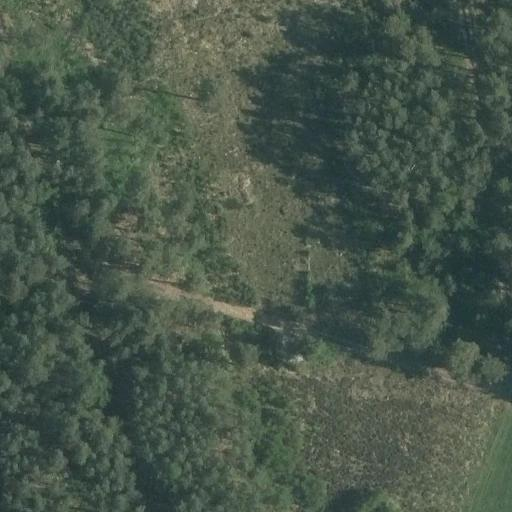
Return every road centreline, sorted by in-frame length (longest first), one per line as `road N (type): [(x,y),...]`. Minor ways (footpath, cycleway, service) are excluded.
road 1 (track): [(0,43),(142,511)]
road 2 (track): [(511,396),(69,263)]
